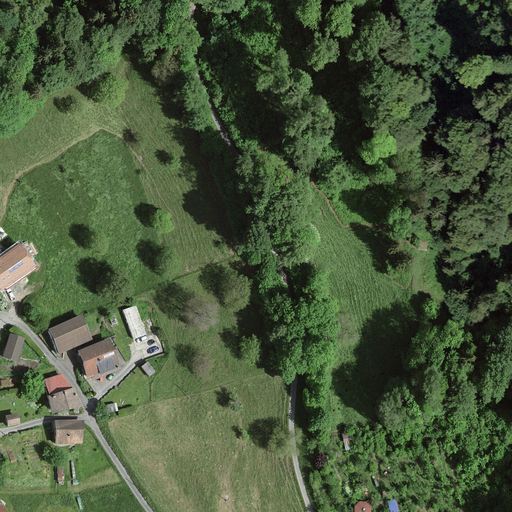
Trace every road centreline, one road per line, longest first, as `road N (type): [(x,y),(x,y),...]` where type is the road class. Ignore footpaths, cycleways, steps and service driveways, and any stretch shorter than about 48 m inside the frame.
road 1 (unclassified): [(310,511),(291,422),(291,308),(254,195),(197,77),(189,44),(194,0)]
road 2 (unclassified): [(0,325),(23,325),(69,377),(89,416)]
